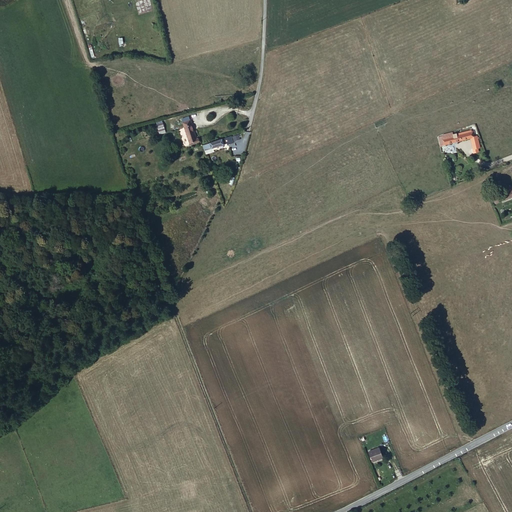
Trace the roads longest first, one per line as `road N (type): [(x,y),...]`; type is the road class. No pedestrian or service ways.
road 1 (tertiary): [(333,511),(511,422)]
road 2 (unclassified): [(247,128),(262,0)]
